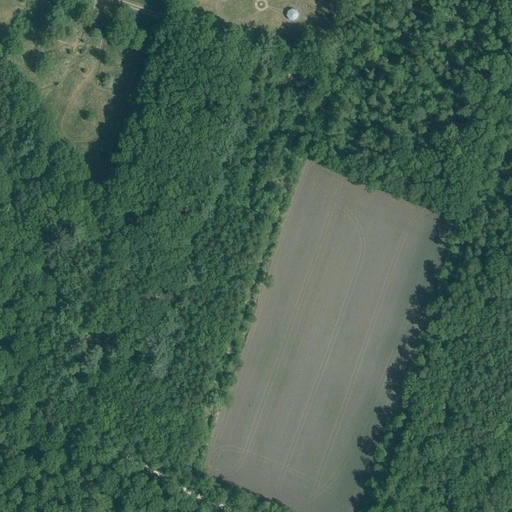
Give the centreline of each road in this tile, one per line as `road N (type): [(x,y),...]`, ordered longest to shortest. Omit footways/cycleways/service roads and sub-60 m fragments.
road 1 (track): [(43,430),(27,383),(49,264),(0,174)]
road 2 (track): [(459,207),(511,83)]
